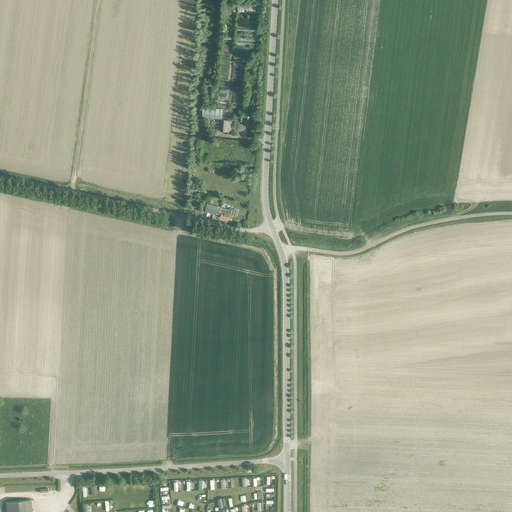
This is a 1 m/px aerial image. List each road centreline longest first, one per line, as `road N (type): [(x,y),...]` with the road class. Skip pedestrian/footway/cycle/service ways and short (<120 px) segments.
road 1 (unclassified): [(0,475),(286,460)]
road 2 (tertiary): [(286,460),(286,287),(270,227)]
road 3 (tertiary): [(270,227),(264,193),(275,0)]
road 4 (track): [(511,214),(444,220),(346,255),(291,249)]
road 5 (track): [(199,221),(0,176)]
